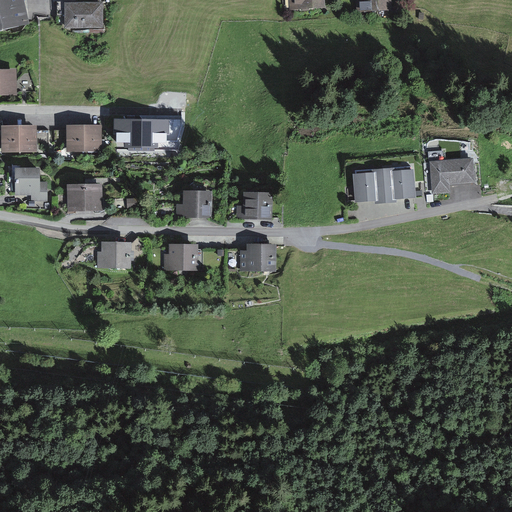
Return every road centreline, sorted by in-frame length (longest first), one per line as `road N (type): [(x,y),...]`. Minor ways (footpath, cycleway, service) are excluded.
road 1 (residential): [(0,215),(81,230),(301,233),(496,198)]
road 2 (residential): [(0,111),(175,111)]
